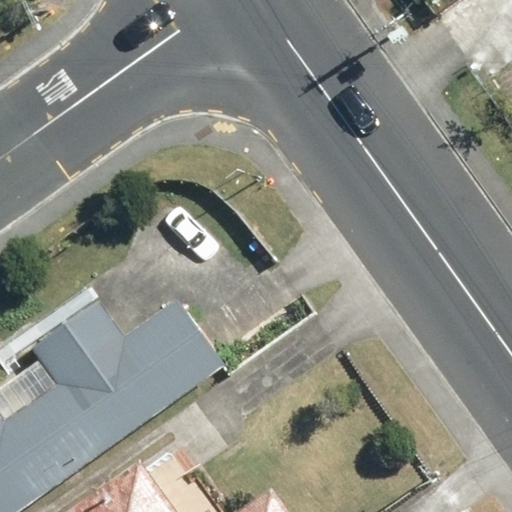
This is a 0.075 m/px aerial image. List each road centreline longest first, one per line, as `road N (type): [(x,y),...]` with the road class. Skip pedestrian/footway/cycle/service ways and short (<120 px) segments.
road 1 (secondary): [(257,0),(511,352)]
road 2 (residential): [(0,153),(213,0)]
